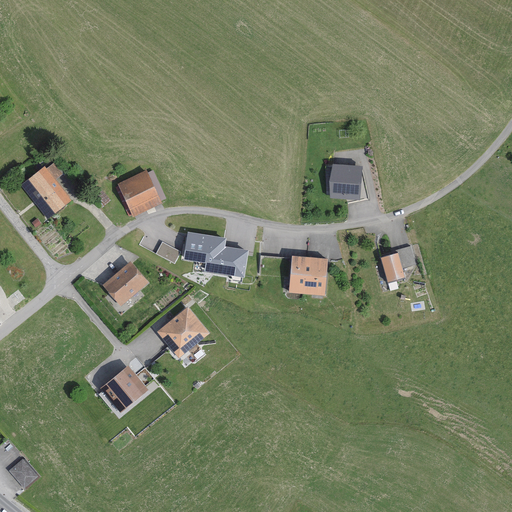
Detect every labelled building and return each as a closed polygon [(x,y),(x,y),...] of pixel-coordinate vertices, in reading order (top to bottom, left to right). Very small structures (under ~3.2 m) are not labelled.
[(358,197),(360,170),(335,168),(333,195),(358,197)] [(67,197),(45,170),(28,185),(51,211),(67,197)] [(156,203),(141,173),(114,186),(129,216),(156,203)] [(226,238),(188,233),(185,260),(205,262),(204,272),(246,278),(249,250),(225,247),(226,238)] [(175,262),(181,250),(163,240),(156,252),(175,262)] [(394,252),(394,254),(377,259),(384,283),(401,278),(399,272),(414,267),(408,248),(394,252)] [(321,297),(324,260),(288,258),(285,294),(321,297)] [(107,285),(124,303),(148,282),(131,264),(107,285)] [(206,332),(186,308),(160,330),(180,353),(206,332)] [(144,390),(124,366),(97,389),(117,413),(144,390)] [(35,475),(21,459),(9,471),(23,486),(35,475)]
